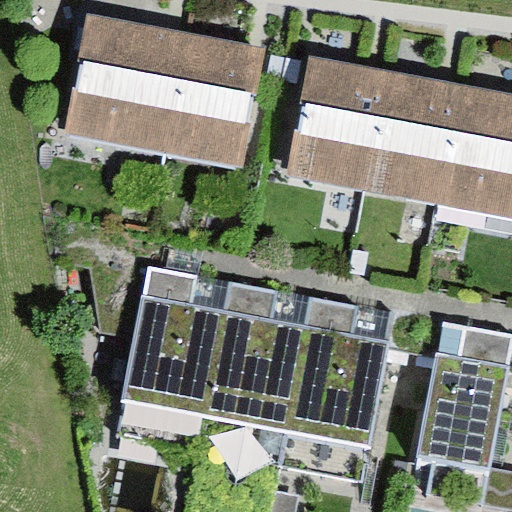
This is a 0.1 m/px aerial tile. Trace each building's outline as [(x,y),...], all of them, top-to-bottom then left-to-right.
[(186,39),(91,22),(67,140),(165,159),(186,39)] [(264,52),(186,39),(165,159),(243,172),(264,52)] [(391,76),(311,61),(290,180),(368,195),(391,76)] [(458,88),(391,76),(368,195),(436,207),(458,88)] [(511,97),(458,88),(436,207),(511,221),(511,97)] [(199,278),(148,268),(122,406),(204,421),(224,318),(193,312),(199,278)] [(230,286),(224,318),(204,421),(285,438),(306,331),(270,325),(276,295),(230,286)] [(312,299),(306,331),(285,438),(367,454),(388,347),(351,340),(357,307),(312,299)] [(461,366),(437,361),(419,463),(491,475),(505,393),(511,393),(511,339),(467,332),(461,366)]
